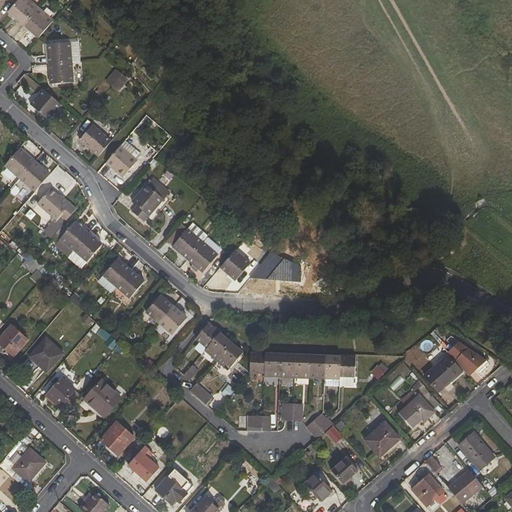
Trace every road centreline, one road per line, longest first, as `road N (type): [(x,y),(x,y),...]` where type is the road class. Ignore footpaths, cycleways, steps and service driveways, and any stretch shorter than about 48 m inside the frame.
road 1 (residential): [(211,308),(368,306),(403,282),(443,277),(511,315)]
road 2 (residential): [(0,105),(86,176),(109,223),(211,308)]
road 3 (residential): [(211,308),(163,371),(239,438),(300,436)]
road 4 (residential): [(475,402),(369,498),(365,511)]
